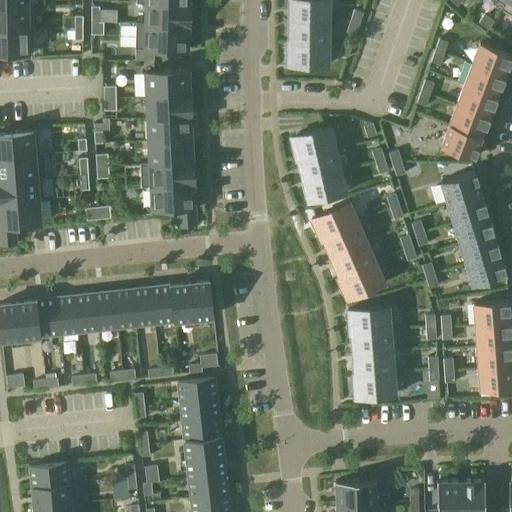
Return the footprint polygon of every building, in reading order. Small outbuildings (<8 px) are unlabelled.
[(290,10),(290,20),(328,20),(328,0),(288,0),(288,10),(290,10)] [(498,0),(503,4),(501,8),(502,8),(506,0),(498,0)] [(511,0),(506,0),(502,8),(511,14),(511,0)] [(146,3),(145,22),(136,22),(136,23),(190,25),(190,3),(137,1),(137,2),(146,3)] [(0,28),(33,28),(33,5),(0,5),(0,28)] [(91,5),(91,22),(100,22),(100,6),(91,5)] [(363,12),(354,9),(350,20),(359,23),(363,12)] [(493,20),(484,13),(478,21),(488,28),(493,20)] [(83,27),(83,15),(75,15),(75,27),(83,27)] [(328,20),(290,20),(290,29),(288,29),(288,41),(328,42),(328,30),(328,20)] [(350,20),(346,32),(355,35),(359,23),(350,20)] [(103,22),(100,22),(91,22),(91,34),(103,34),(103,22)] [(190,25),(136,23),(135,48),(187,50),(188,26),(189,26),(190,25)] [(74,39),(83,39),(83,27),(75,27),(74,39)] [(0,52),(34,52),(33,28),(0,28),(0,52)] [(439,38),(435,49),(444,53),(448,41),(439,38)] [(328,42),(288,41),(287,64),(328,64),(328,42)] [(339,53),(348,56),(352,45),(343,42),(339,53)] [(511,53),(480,42),(472,63),(504,75),(511,53)] [(435,49),(431,61),(440,64),(444,53),(435,49)] [(496,95),(504,75),(472,63),(464,82),(464,83),(496,95)] [(145,71),(146,96),(190,94),(190,93),(189,93),(188,69),(145,71)] [(425,79),(421,90),(430,94),(434,82),(425,79)] [(347,85),(346,87),(353,90),(354,87),(355,83),(348,81),(347,85)] [(456,104),(489,116),(491,110),(496,95),(464,83),(456,104)] [(104,86),(104,98),(116,97),(116,85),(104,86)] [(430,94),(421,90),(417,102),(426,105),(430,94)] [(191,104),(190,94),(146,96),(148,119),(191,116),(191,104)] [(116,109),(116,97),(104,98),(104,110),(116,109)] [(489,116),(456,104),(449,124),(481,136),(489,116)] [(190,116),(191,116),(148,119),(149,140),(191,138),(190,116)] [(364,125),(367,136),(377,133),(373,122),(364,125)] [(456,150),(473,157),(481,136),(449,124),(441,145),(456,150)] [(296,157),(335,148),(330,126),(291,135),(296,157)] [(38,130),(0,132),(0,156),(45,153),(45,152),(40,153),(38,130)] [(95,143),(103,142),(102,130),(94,131),(95,143)] [(86,138),(78,138),(79,150),(87,150),(86,138)] [(149,140),(150,162),(140,162),(140,163),(194,161),(194,160),(192,160),(191,138),(149,140)] [(381,147),(372,150),(375,161),(385,158),(381,147)] [(335,148),(296,157),(299,169),(301,169),(303,178),(340,169),(335,148)] [(392,163),(402,160),(399,152),(398,149),(389,152),(392,163)] [(0,179),(47,176),(45,153),(0,156),(0,179)] [(95,153),(96,166),(108,165),(108,153),(95,153)] [(80,173),(88,173),(87,157),(79,158),(80,173)] [(379,173),(388,170),(385,158),(375,161),(379,173)] [(396,175),(404,172),(405,172),(402,160),(392,163),(396,175)] [(141,185),(195,182),(194,161),(140,163),(140,172),(141,185)] [(96,166),(97,178),(109,177),(108,165),(96,166)] [(340,169),(303,178),(305,187),(303,187),(305,197),(308,197),(308,200),(345,191),(340,169)] [(447,201),(480,191),(474,170),(441,180),(447,201)] [(80,173),(81,189),(89,189),(88,173),(80,173)] [(47,176),(0,179),(0,201),(43,198),(42,178),(47,177),(47,176)] [(179,225),(195,225),(193,184),(195,183),(195,182),(141,185),(141,186),(151,186),(152,208),(178,207),(179,225)] [(454,222),(487,212),(480,191),(447,201),(454,222)] [(390,207),(399,204),(395,192),(386,195),(390,207)] [(0,201),(0,244),(16,243),(14,224),(41,222),(39,200),(44,199),(43,198),(0,201)] [(321,237),(358,221),(348,201),(312,217),(321,237)] [(98,206),(98,218),(111,217),(110,204),(98,206)] [(390,207),(394,218),(403,215),(399,204),(390,207)] [(85,207),(87,219),(98,218),(98,206),(85,207)] [(460,243),(493,233),(487,212),(454,222),(460,243)] [(411,222),(415,234),(424,231),(420,219),(411,222)] [(321,237),(326,249),(328,248),(332,256),(366,241),(358,221),(321,237)] [(424,231),(415,234),(419,245),(428,242),(424,231)] [(466,263),(499,253),(493,233),(460,243),(466,263)] [(413,245),(409,234),(400,237),(404,248),(413,245)] [(338,277),(375,261),(366,241),(332,256),(335,265),(333,266),(338,277)] [(413,245),(404,248),(407,260),(416,257),(413,245)] [(499,253),(466,263),(473,285),(506,275),(499,253)] [(375,261),(338,277),(347,298),(384,282),(375,261)] [(425,276),(435,273),(431,262),(422,265),(425,276)] [(425,276),(429,287),(438,284),(435,273),(425,276)] [(189,282),(170,284),(174,319),(214,315),(210,279),(189,282)] [(151,286),(155,321),(174,319),(170,284),(151,286)] [(136,324),(155,321),(151,286),(132,288),(136,324)] [(113,290),(117,326),(136,324),(132,288),(113,290)] [(117,326),(113,290),(94,292),(98,328),(117,326)] [(98,328),(94,292),(74,294),(78,330),(98,328)] [(55,297),(59,332),(78,330),(74,294),(55,297)] [(59,332),(55,297),(36,299),(40,334),(59,332)] [(0,302),(0,333),(1,339),(40,334),(36,299),(0,302)] [(475,324),(510,321),(508,299),(473,302),(475,324)] [(350,331),(390,328),(388,305),(348,308),(350,331)] [(435,326),(435,313),(425,314),(426,326),(435,326)] [(451,326),(450,314),(441,315),(441,327),(451,326)] [(477,346),(511,343),(510,321),(475,324),(477,346)] [(427,338),(436,337),(435,326),(426,326),(427,338)] [(441,327),(442,339),(446,338),(452,338),(451,326),(441,327)] [(390,328),(350,331),(351,343),(353,343),(354,352),(391,349),(390,328)] [(511,364),(511,352),(511,343),(477,346),(478,367),(511,364)] [(353,374),(393,371),(391,349),(354,352),(354,361),(352,362),(353,374)] [(216,353),(208,354),(210,366),(217,365),(216,353)] [(201,363),(201,367),(210,366),(208,354),(200,355),(201,363)] [(437,355),(428,356),(428,368),(438,367),(437,355)] [(444,370),(454,369),(453,357),(443,358),(444,370)] [(202,371),(201,367),(201,363),(189,364),(190,372),(202,371)] [(480,390),(511,387),(511,364),(478,367),(480,390)] [(172,366),(160,367),(161,375),(173,374),(172,366)] [(149,377),(161,375),(160,367),(148,369),(149,377)] [(428,368),(429,380),(439,379),(438,367),(428,368)] [(134,368),(122,370),(123,378),(135,377),(134,368)] [(454,369),(444,370),(445,382),(454,381),(454,369)] [(123,378),(122,370),(110,371),(111,379),(123,378)] [(395,393),(393,371),(353,374),(355,397),(395,393)] [(16,386),(24,385),(23,373),(15,374),(16,386)] [(96,373),(83,374),(84,382),(96,381),(96,373)] [(15,374),(6,375),(8,387),(16,386),(15,374)] [(72,384),(84,382),(83,374),(71,375),(72,384)] [(178,380),(181,400),(216,396),(214,376),(178,380)] [(57,377),(45,378),(46,387),(58,385),(57,377)] [(46,387),(45,378),(33,380),(34,388),(46,387)] [(134,393),(136,405),(144,404),(143,392),(134,393)] [(183,419),(218,415),(216,396),(181,400),(183,419)] [(144,404),(136,405),(137,417),(145,416),(144,404)] [(183,419),(185,438),(220,434),(218,415),(183,419)] [(139,431),(140,444),(148,443),(147,431),(139,431)] [(225,473),(220,434),(185,438),(189,477),(225,473)] [(150,455),(148,443),(140,444),(141,456),(150,455)] [(32,486),(68,482),(66,461),(30,465),(32,486)] [(126,464),(127,476),(135,475),(134,463),(126,464)] [(146,473),(158,472),(157,464),(145,466),(146,473)] [(147,482),(151,481),(159,480),(158,472),(146,473),(146,478),(147,482)] [(189,477),(191,496),(227,492),(225,473),(189,477)] [(137,487),(135,475),(127,476),(128,488),(137,487)] [(336,480),(336,502),(381,501),(381,478),(336,480)] [(461,480),(460,511),(496,511),(497,509),(485,509),(484,479),(471,479),(466,479),(461,480)] [(497,509),(496,511),(511,511),(511,479),(509,479),(509,509),(497,509)] [(460,511),(461,480),(437,480),(437,509),(424,510),(424,511),(460,511)] [(152,493),(151,481),(147,482),(143,482),(144,494),(152,493)] [(32,486),(35,507),(70,503),(68,482),(32,486)] [(410,500),(418,500),(418,488),(410,488),(410,500)] [(223,511),(229,511),(227,492),(191,496),(193,511),(223,511)] [(418,511),(418,500),(410,500),(410,511),(418,511)] [(336,511),(376,511),(376,502),(381,502),(381,501),(336,502),(336,511)] [(71,511),(70,503),(35,507),(35,511),(71,511)]
